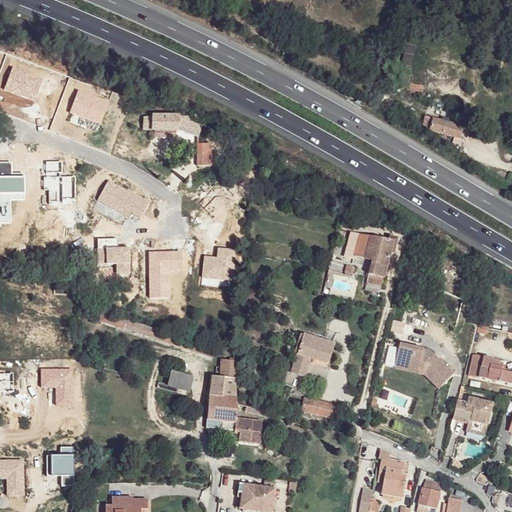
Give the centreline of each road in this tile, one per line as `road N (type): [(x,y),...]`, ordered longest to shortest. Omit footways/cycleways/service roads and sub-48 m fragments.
road 1 (motorway): [(18,0),(232,88),(511,249)]
road 2 (motorway): [(511,213),(239,51),(111,0)]
road 3 (residential): [(0,122),(161,183),(178,225)]
road 4 (residential): [(365,437),(464,478),(491,511)]
